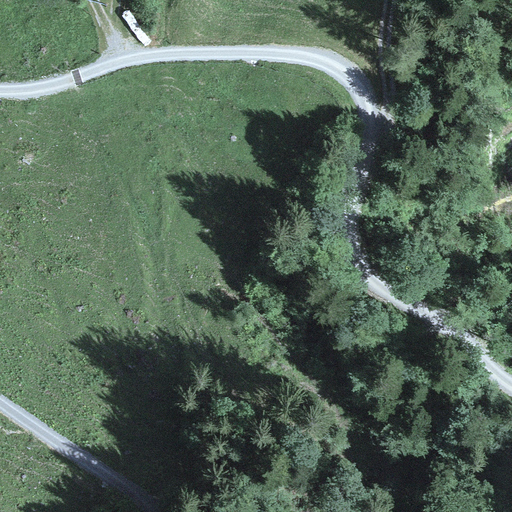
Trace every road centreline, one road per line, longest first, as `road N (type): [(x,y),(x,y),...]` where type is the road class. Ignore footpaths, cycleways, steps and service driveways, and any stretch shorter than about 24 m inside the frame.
road 1 (track): [(0,89),(34,89),(124,59),(208,52),(334,64),(361,92),(371,138),(347,223),(363,269),(511,381)]
road 2 (track): [(139,511),(110,478),(0,401)]
road 3 (track): [(371,138),(388,100),(390,0)]
